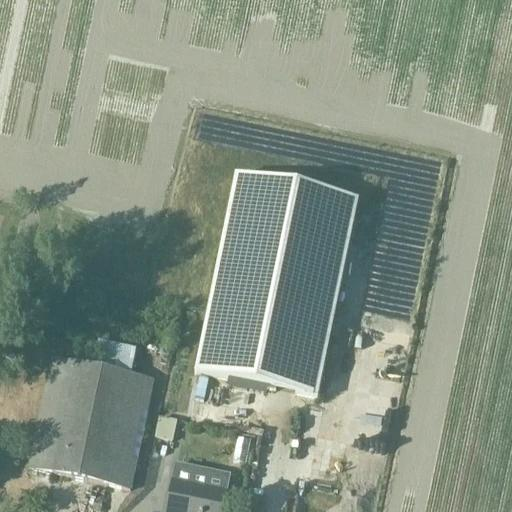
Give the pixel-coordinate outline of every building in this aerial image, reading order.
[(315,401),(357,205),(234,179),(193,376),(315,401)] [(24,294),(14,293),(11,310),(21,312),(24,294)] [(92,370),(52,361),(29,471),(129,492),(152,382),(129,377),(135,352),(97,344),(92,370)] [(176,423),(157,418),(152,439),(171,444),(176,423)] [(220,511),(224,494),(172,483),(165,511),(220,511)]
